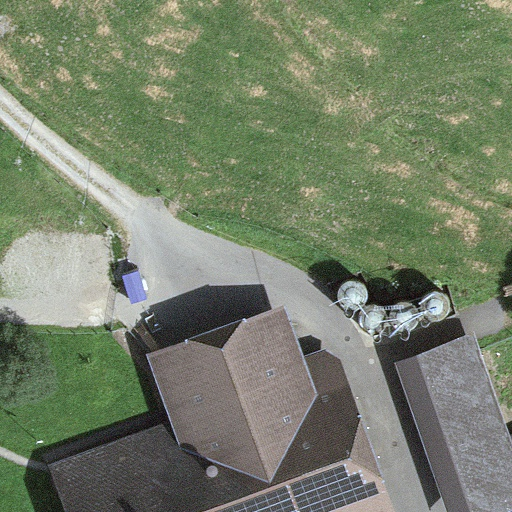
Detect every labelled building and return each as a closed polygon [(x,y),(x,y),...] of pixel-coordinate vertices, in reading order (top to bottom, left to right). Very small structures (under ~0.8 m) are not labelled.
[(346,305),(350,307),(356,307),(361,306),(365,302),(367,298),(368,293),(368,288),(365,283),(361,280),(357,278),(351,278),(347,279),(343,281),(340,285),(339,289),(338,294),(339,298),(342,302),(346,305)] [(431,318),(436,320),(441,320),(446,318),(450,315),(453,311),(454,306),(453,301),(451,296),(447,292),(442,290),(437,290),(433,292),(429,294),(426,298),(424,302),(424,306),(425,311),(427,315),(431,318)] [(396,329),(401,331),(406,331),(411,329),(415,326),(418,322),(419,316),(418,311),(416,307),(412,303),(407,301),(402,301),(398,302),(394,305),(391,308),(389,313),(389,317),(390,322),(392,325),(396,329)] [(365,333),(369,335),(375,335),(380,333),(384,330),(386,325),(387,320),(387,315),(384,311),(380,307),(376,305),(370,305),(366,306),(362,309),(359,312),(358,316),(357,321),(358,325),(361,329),(365,333)] [(77,482),(88,511),(380,511),(384,511),(329,359),(295,371),(277,324),(170,362),(198,439),(77,482)] [(474,511),(511,497),(511,471),(466,347),(420,364),(474,511)]
